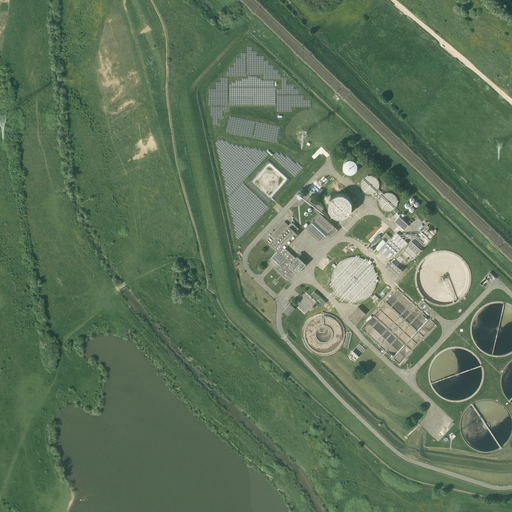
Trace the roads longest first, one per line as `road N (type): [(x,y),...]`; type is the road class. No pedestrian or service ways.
road 1 (track): [(511,499),(392,473),(230,326),(207,278)]
road 2 (track): [(511,102),(392,0)]
